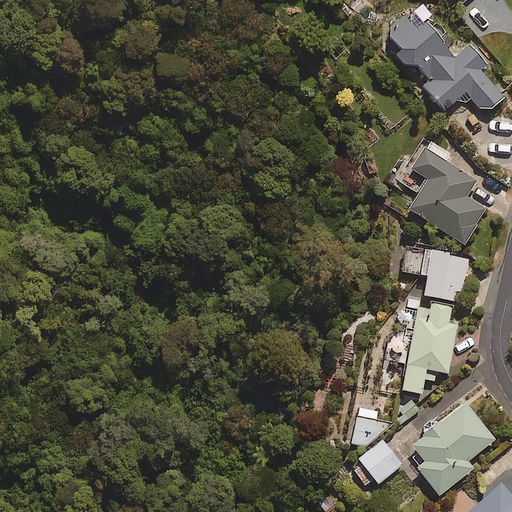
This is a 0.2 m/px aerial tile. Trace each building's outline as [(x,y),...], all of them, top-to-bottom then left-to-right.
[(425,28),(411,12),(383,37),(397,52),(392,57),(402,68),(410,61),(428,81),(421,87),(443,112),(457,99),(462,105),(470,99),(483,114),(502,97),(478,70),(484,65),(467,46),(452,59),(437,42),(446,34),(434,20),(425,28)] [(445,153),(424,140),(407,168),(425,180),(406,212),(462,245),(483,210),(463,198),(473,182),(440,162),(445,153)] [(467,261),(409,246),(402,272),(426,278),(421,295),(456,304),(467,261)] [(393,315),(391,327),(400,329),(398,343),(407,344),(399,391),(418,395),(421,380),(432,382),(433,372),(445,374),(454,326),(446,324),(449,308),(427,304),(426,312),(417,310),(419,301),(407,299),(405,306),(393,315)] [(493,440),(463,403),(407,447),(422,466),(417,470),(437,496),(471,469),(465,462),(493,440)] [(352,444),(367,446),(381,434),(382,423),(374,422),(375,412),(357,409),(352,444)] [(400,465),(380,441),(356,460),(362,467),(354,473),(362,483),(370,477),(376,485),(400,465)] [(511,511),(511,493),(502,482),(467,511),(511,511)]
